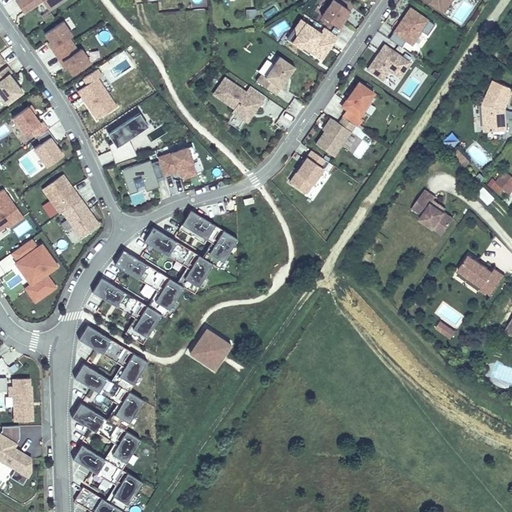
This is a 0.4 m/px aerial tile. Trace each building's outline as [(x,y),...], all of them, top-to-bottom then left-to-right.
[(64,0),(13,0),(14,0),(23,13),(42,1),(48,11),(64,0)] [(347,13),(349,10),(334,0),(333,0),(322,17),(340,29),(345,22),(342,20),(347,13)] [(427,35),(435,25),(410,8),(389,39),(401,47),(406,41),(412,45),(421,31),(427,35)] [(322,59),(337,36),(325,28),(321,34),(301,20),(296,28),(297,36),(293,42),(301,47),(302,45),(310,51),(322,59)] [(73,45),(69,38),(72,36),(63,22),(45,34),(50,42),(54,47),(52,49),(57,56),(73,45)] [(293,42),(297,36),(296,28),(288,39),(293,42)] [(91,63),(81,49),(78,51),(73,45),(57,56),(61,63),(63,62),(67,67),(73,75),(91,63)] [(410,63),(385,45),(368,69),(383,80),(389,70),(400,78),(410,63)] [(256,81),(276,95),(295,67),(279,56),(265,77),(261,74),(256,81)] [(22,93),(9,75),(12,73),(7,66),(0,71),(0,93),(7,104),(22,93)] [(103,74),(98,66),(80,78),(84,83),(75,90),(96,120),(117,106),(98,77),(103,74)] [(247,122),(265,96),(249,86),(245,92),(224,77),(213,94),(234,108),(232,111),(247,122)] [(511,84),(496,77),(482,105),(487,132),(508,129),(506,110),(511,96),(511,84)] [(356,126),(358,127),(363,120),(360,119),(365,112),(369,115),(375,106),(369,102),(375,93),(359,83),(342,107),(348,111),(343,117),(344,118),(356,126)] [(36,113),(31,105),(28,107),(34,115),(36,113)] [(48,129),(43,122),(40,124),(34,115),(28,107),(13,118),(25,135),(31,131),(36,138),(37,138),(48,130),(48,129)] [(150,125),(138,109),(106,131),(113,141),(108,143),(115,162),(137,155),(129,138),(150,125)] [(356,126),(344,118),(340,124),(334,120),(317,145),(334,157),(356,126)] [(47,167),(63,155),(56,145),(50,138),(53,136),(48,130),(37,138),(41,144),(34,149),(47,167)] [(454,147),(460,136),(449,130),(443,141),(454,147)] [(159,163),(164,176),(178,172),(182,173),(184,179),(196,175),(192,162),(192,160),(197,159),(192,145),(171,153),(172,158),(159,163)] [(307,193),(328,162),(312,151),(290,182),(307,193)] [(464,166),(470,160),(460,151),(454,157),(464,166)] [(158,160),(159,163),(172,158),(171,153),(157,157),(158,160)] [(157,179),(164,176),(159,163),(158,160),(151,163),(150,160),(121,170),(129,194),(137,191),(133,178),(141,175),(146,191),(160,187),(157,179)] [(497,178),(503,170),(496,165),(491,173),(497,178)] [(491,187),(499,193),(502,189),(509,195),(511,191),(511,176),(504,170),(491,187)] [(60,213),(62,212),(80,199),(62,175),(42,189),(60,213)] [(442,205),(438,202),(440,199),(432,193),(434,190),(423,183),(411,202),(421,209),(418,213),(441,228),(452,211),(442,205)] [(484,186),(476,193),(486,205),(494,198),(484,186)] [(24,217),(2,187),(0,188),(0,229),(7,225),(9,228),(24,217)] [(253,198),(243,200),(244,207),(254,205),(253,198)] [(99,225),(80,199),(62,212),(81,238),(99,225)] [(129,335),(143,344),(161,314),(165,317),(183,287),(195,294),(213,264),(220,268),(237,239),(190,210),(181,225),(211,243),(214,245),(205,259),(202,257),(152,227),(144,241),(186,267),(190,270),(180,285),(176,283),(123,250),(114,264),(156,290),(160,292),(150,308),(147,306),(100,278),(92,292),(135,319),(138,320),(129,335)] [(21,241),(38,229),(30,216),(12,228),(21,241)] [(36,243),(31,237),(9,253),(15,260),(12,262),(28,283),(23,287),(35,304),(57,287),(47,274),(59,265),(42,241),(36,243)] [(205,259),(214,245),(211,243),(202,257),(205,259)] [(489,289),(503,267),(494,261),(492,264),(468,248),(457,263),(481,280),(479,283),(489,289)] [(176,283),(180,285),(190,270),(186,267),(176,283)] [(150,308),(160,292),(156,290),(147,306),(150,308)] [(129,335),(138,320),(135,319),(126,334),(129,335)] [(439,319),(433,327),(450,338),(455,330),(439,319)] [(74,501),(91,511),(124,511),(123,511),(141,481),(122,469),(140,439),(125,430),(143,400),(129,391),(147,361),(87,325),(78,339),(121,365),(124,367),(114,383),(111,381),(83,364),(74,378),(116,405),(120,407),(110,422),(106,420),(80,403),(71,417),(113,444),(117,446),(107,461),(104,459),(81,445),(73,459),(118,488),(121,490),(112,505),(108,503),(83,487),(74,501)] [(215,370),(230,347),(232,345),(206,328),(189,353),(215,370)] [(114,383),(124,367),(121,365),(111,381),(114,383)] [(14,421),(33,420),(32,386),(30,386),(30,379),(12,379),(13,387),(9,387),(9,397),(13,397),(14,421)] [(110,422),(120,407),(116,405),(106,420),(110,422)] [(20,449),(26,438),(25,426),(9,426),(9,430),(4,437),(0,435),(0,463),(4,458),(22,469),(17,477),(29,484),(37,472),(37,465),(34,463),(37,459),(20,449)] [(107,461),(117,446),(113,444),(104,459),(107,461)] [(112,505),(121,490),(118,488),(108,503),(112,505)]
